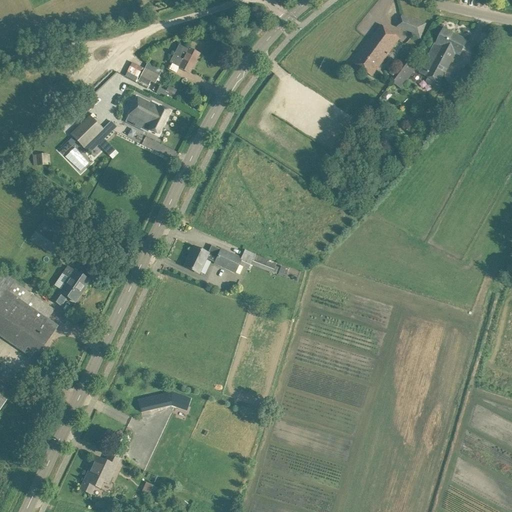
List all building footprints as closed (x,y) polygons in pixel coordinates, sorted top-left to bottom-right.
[(421,38),(426,23),(402,14),(397,28),(421,38)] [(371,40),(369,39),(352,62),(372,77),(400,38),(382,25),(371,40)] [(444,29),(439,38),(437,43),(436,43),(420,73),(440,83),(456,53),(460,55),(467,41),(444,29)] [(172,64),(169,70),(175,73),(178,67),(179,67),(178,68),(189,73),(199,54),(195,51),(189,48),(188,49),(179,44),(174,54),(169,62),(172,64)] [(393,82),(400,88),(416,66),(409,60),(393,82)] [(144,69),(137,82),(147,87),(151,81),(155,83),(159,76),(144,69)] [(455,88),(464,93),(473,76),(464,71),(455,88)] [(170,87),(166,94),(173,97),(176,90),(170,87)] [(159,109),(137,98),(129,114),(143,121),(140,128),(148,132),(149,130),(158,134),(169,111),(160,107),(159,109)] [(102,130),(92,119),(94,117),(92,114),(90,116),(72,134),(85,147),(102,130)] [(89,153),(99,144),(104,139),(116,127),(111,122),(102,130),(85,147),(84,147),(89,153)] [(109,155),(115,150),(104,139),(99,144),(109,155)] [(38,151),(37,160),(45,160),(46,151),(38,151)] [(40,225),(29,240),(51,255),(62,240),(40,225)] [(193,247),(184,266),(199,273),(206,259),(213,262),(213,263),(235,274),(239,265),(248,270),(255,255),(244,250),(240,259),(210,245),(206,253),(193,247)] [(280,268),(275,266),(276,263),(255,255),(251,265),(282,277),(285,268),(280,266),(280,268)] [(496,277),(504,264),(495,259),(488,272),(496,277)] [(59,289),(58,291),(75,302),(89,281),(81,275),(72,270),(67,266),(61,274),(67,277),(59,289)] [(47,319),(53,310),(2,274),(0,276),(0,336),(34,360),(57,326),(47,319)] [(0,409),(13,391),(0,381),(0,409)] [(170,391),(160,394),(162,406),(171,404),(176,406),(186,410),(190,398),(181,395),(170,391)] [(152,395),(138,398),(138,400),(140,411),(155,408),(152,395)] [(95,456),(84,481),(80,489),(89,494),(93,485),(99,488),(102,482),(109,485),(120,460),(109,454),(105,461),(95,456)] [(145,482),(142,491),(150,494),(152,485),(145,482)]
